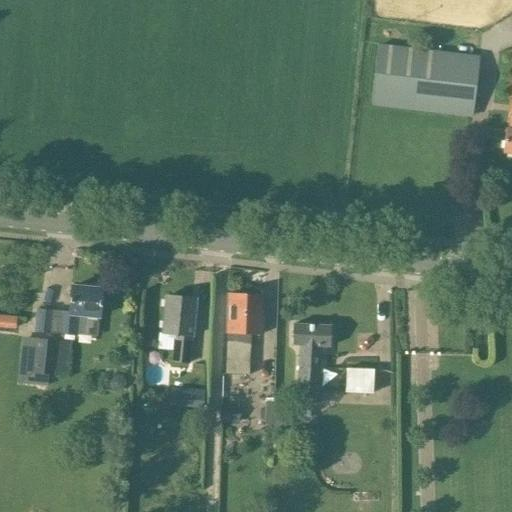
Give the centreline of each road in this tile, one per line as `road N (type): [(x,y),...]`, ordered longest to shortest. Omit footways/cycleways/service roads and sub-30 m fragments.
road 1 (tertiary): [(0,218),(511,276)]
road 2 (track): [(210,511),(222,244)]
